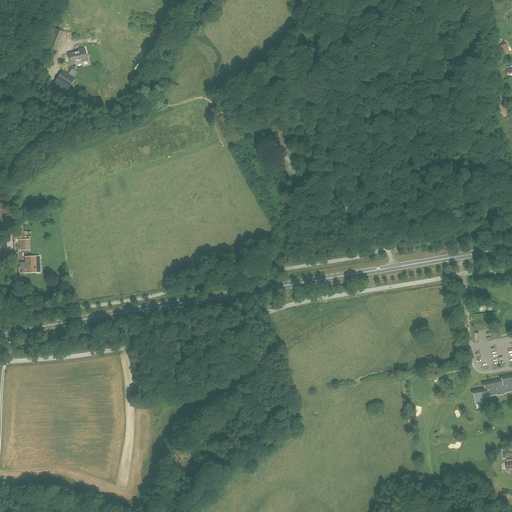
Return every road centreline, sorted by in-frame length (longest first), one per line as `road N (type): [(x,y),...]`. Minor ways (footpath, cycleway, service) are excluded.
road 1 (primary): [(0,333),(395,267)]
road 2 (unclassified): [(0,148),(37,62),(0,36)]
road 3 (track): [(321,122),(277,127),(294,174),(335,169)]
